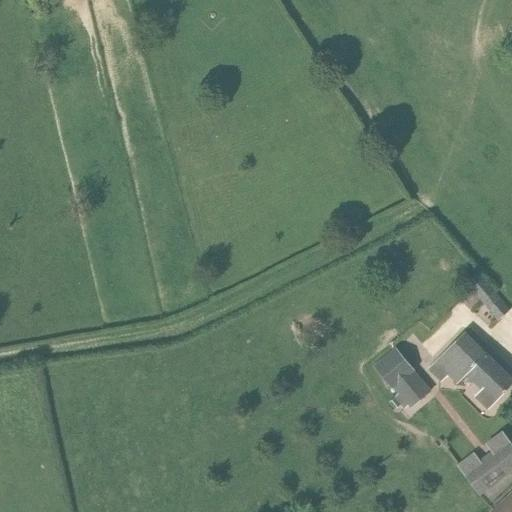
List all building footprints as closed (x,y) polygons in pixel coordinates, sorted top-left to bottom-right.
[(495,289),(478,272),(465,285),(480,303),(496,322),(509,311),(492,292),(495,289)] [(435,362),(428,369),(440,382),(448,375),(457,383),(466,374),(486,354),(464,332),(450,347),(435,362)] [(396,347),(373,366),(377,372),(390,387),(392,390),(393,388),(398,393),(395,396),(404,409),(408,405),(411,408),(432,391),(414,370),(415,370),(396,347)] [(511,379),(486,354),(466,374),(482,390),(475,397),(488,409),(495,402),(501,396),(511,384),(511,379)] [(389,403),(394,410),(400,405),(395,398),(389,403)] [(473,453),(457,465),(481,495),(511,471),(511,444),(502,431),(485,444),(492,453),(480,462),(473,453)] [(511,511),(511,494),(494,511),(511,511)]
